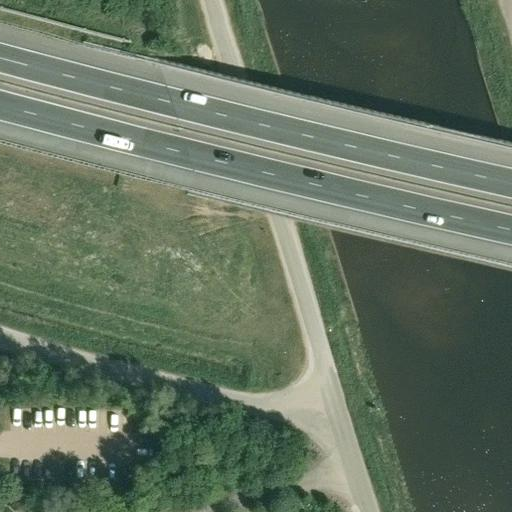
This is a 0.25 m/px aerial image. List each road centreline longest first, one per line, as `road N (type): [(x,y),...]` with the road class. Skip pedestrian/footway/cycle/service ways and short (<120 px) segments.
road 1 (motorway): [(511,182),(0,57)]
road 2 (motorway): [(0,106),(511,230)]
road 3 (unclassified): [(338,414),(209,0)]
road 4 (unclassified): [(338,414),(255,407),(0,339)]
